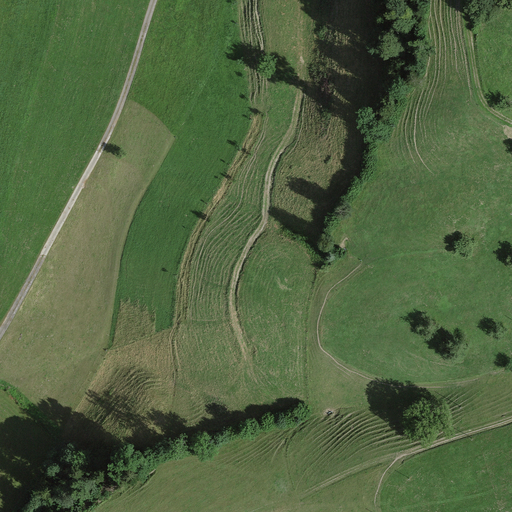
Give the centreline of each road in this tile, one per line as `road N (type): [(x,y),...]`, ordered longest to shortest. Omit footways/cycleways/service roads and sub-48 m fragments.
road 1 (track): [(0,339),(115,127),(156,0)]
road 2 (track): [(271,511),(365,467),(511,419)]
road 3 (track): [(467,0),(480,95),(511,121)]
